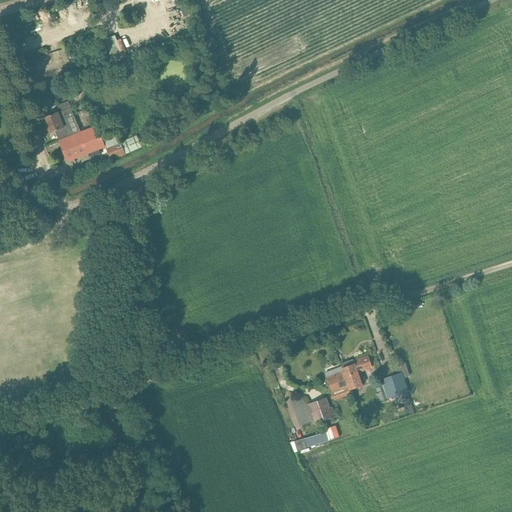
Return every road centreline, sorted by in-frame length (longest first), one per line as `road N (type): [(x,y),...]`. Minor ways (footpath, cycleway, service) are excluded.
road 1 (residential): [(88,203),(292,93),(493,0)]
road 2 (unclassified): [(511,264),(243,351)]
